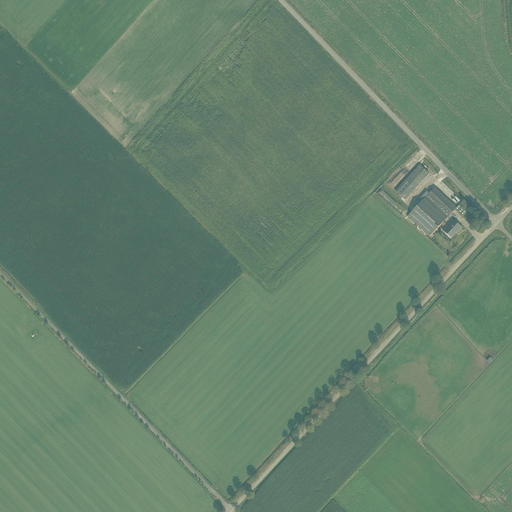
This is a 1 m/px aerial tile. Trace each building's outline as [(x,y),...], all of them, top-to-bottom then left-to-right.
[(422,166),(398,191),(409,200),(432,175),(422,166)] [(382,195),(390,202),(395,196),(388,189),(382,195)] [(460,210),(437,189),(411,218),(433,238),(460,210)] [(454,198),(462,204),(466,199),(458,192),(454,198)] [(449,240),(461,228),(452,220),(441,232),(449,240)]
